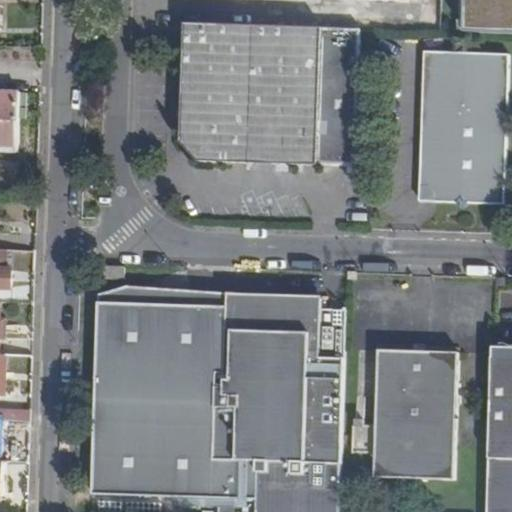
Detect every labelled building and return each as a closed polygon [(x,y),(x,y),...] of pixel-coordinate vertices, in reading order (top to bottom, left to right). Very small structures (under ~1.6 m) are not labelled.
[(359,29),(189,24),(185,145),(200,161),(355,165),(359,29)] [(469,203),(505,204),(509,139),(511,54),(500,54),(426,52),(425,88),(430,88),(429,100),(425,100),(422,186),(430,186),(431,192),(431,201),(459,202),(464,207),(469,203)] [(23,96),(0,95),(0,149),(18,151),(18,156),(19,156),(19,151),(20,151),(23,96)] [(422,201),(431,201),(431,192),(430,186),(422,186),(422,201)] [(0,291),(14,292),(15,268),(8,268),(9,252),(0,251),(0,291)] [(350,273),(350,282),(359,282),(359,274),(350,273)] [(134,287),(109,292),(235,298),(307,300),(307,309),(324,310),(325,294),(134,287)] [(235,298),(109,292),(100,294),(94,496),(264,502),(263,511),(341,511),(347,326),(349,311),(324,310),(307,309),(307,300),(235,298)] [(2,318),(3,304),(0,303),(0,354),(1,354),(1,341),(8,341),(9,318),(2,318)] [(491,424),(487,511),(511,511),(511,349),(493,349),(491,424)] [(460,355),(426,354),(414,354),(380,353),(376,480),(457,483),(460,355)] [(32,427),(33,413),(0,412),(0,461),(3,462),(4,427),(32,427)]
